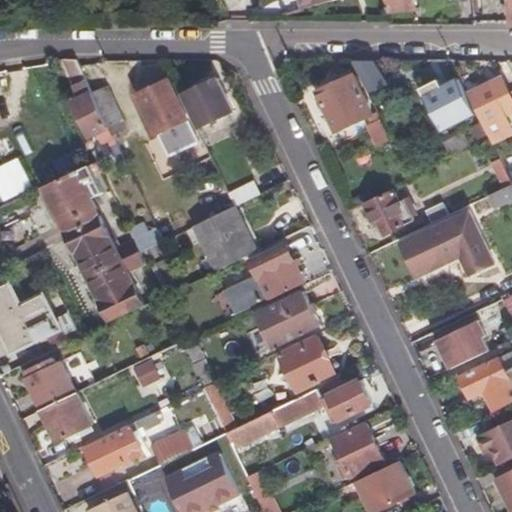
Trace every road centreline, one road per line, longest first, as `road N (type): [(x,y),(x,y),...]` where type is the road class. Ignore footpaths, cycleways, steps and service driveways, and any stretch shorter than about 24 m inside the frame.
road 1 (residential): [(250,45),(468,511)]
road 2 (residential): [(511,50),(250,45)]
road 3 (residential): [(250,45),(0,57)]
